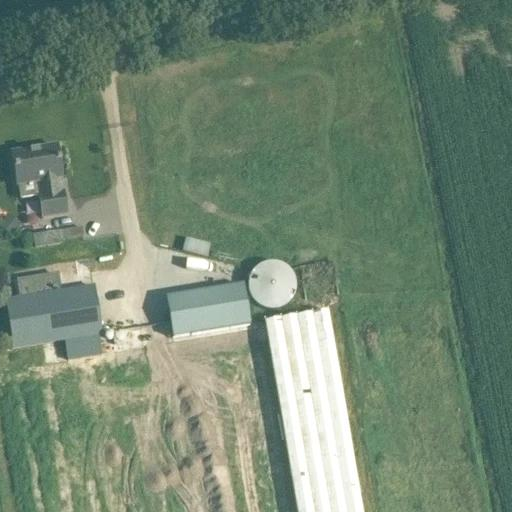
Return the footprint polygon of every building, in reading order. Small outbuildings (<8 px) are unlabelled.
[(37,197),(41,221),(67,217),(63,193),(61,182),(62,182),(56,146),(11,154),(17,188),(37,185),(39,197),(37,197)] [(60,232),(47,234),(49,248),(62,246),(61,239),(60,232)] [(206,260),(210,244),(187,239),(183,255),(206,260)] [(294,297),(296,292),(296,287),(295,282),(293,277),(290,273),(284,268),(278,265),(271,264),(265,265),(259,268),(254,272),(251,277),(248,283),(248,288),(248,294),(251,301),(256,307),(261,310),(266,312),(273,313),(280,312),(285,309),(290,305),(293,301),(294,297)] [(210,335),(251,328),(243,286),(166,299),(173,341),(210,335)] [(102,336),(94,289),(5,303),(13,351),(65,342),(68,362),(101,357),(97,337),(102,336)] [(361,511),(328,314),(264,325),(296,511),(361,511)] [(266,346),(248,347),(249,385),(268,384),(266,346)] [(237,351),(219,353),(223,379),(241,376),(237,351)] [(192,358),(198,393),(214,390),(208,355),(192,358)] [(164,362),(167,393),(184,392),(181,361),(164,362)] [(139,395),(155,394),(154,365),(137,366),(139,395)] [(110,402),(127,401),(125,371),(108,372),(110,402)] [(85,404),(101,401),(96,375),(79,378),(85,404)] [(58,408),(75,404),(69,379),(52,382),(58,408)] [(41,384),(26,387),(30,408),(46,404),(41,384)] [(0,390),(0,401),(4,423),(20,420),(14,388),(0,390)]
